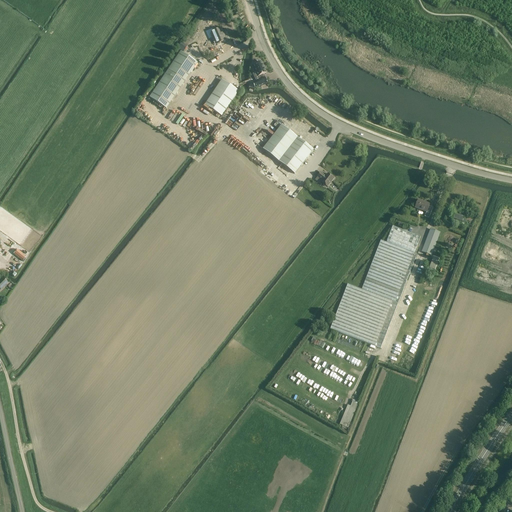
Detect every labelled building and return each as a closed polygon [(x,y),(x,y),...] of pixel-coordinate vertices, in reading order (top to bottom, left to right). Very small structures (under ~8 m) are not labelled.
[(213,32),(212,28),(206,31),(207,35),(211,33),(216,45),(226,40),(221,29),(213,32)] [(181,53),(164,77),(150,98),(167,109),(197,64),(181,53)] [(262,65),(261,61),(260,62),(253,65),(257,72),(258,77),(259,77),(260,80),(256,81),(256,82),(258,87),(267,83),(265,78),(264,78),(263,75),(266,73),(264,69),(263,66),(262,65)] [(239,92),(222,80),(205,105),(222,117),(239,92)] [(282,125),(263,149),(279,162),(286,168),(293,160),(301,166),(313,150),(282,125)] [(321,173),(317,178),(322,181),(321,182),(323,183),(323,185),(325,186),(326,186),(327,187),(334,179),(328,174),(326,177),(321,173)] [(417,202),(415,208),(426,212),(427,212),(425,217),(429,219),(433,208),(429,206),(430,204),(424,202),(418,200),(417,202)] [(453,211),(451,217),(462,221),(466,222),(466,221),(472,222),(473,219),(467,218),(463,217),(464,215),(453,211)] [(381,348),(384,339),(417,254),(414,253),(420,237),(401,230),(392,226),(386,242),(381,240),(361,290),(347,284),(334,320),(330,329),(368,344),(381,348)] [(430,230),(422,252),(431,256),(440,233),(430,230)] [(26,257),(17,250),(13,254),(23,262),(26,257)] [(435,270),(439,259),(433,257),(429,268),(435,270)] [(7,285),(11,290),(15,286),(10,282),(7,285)]
